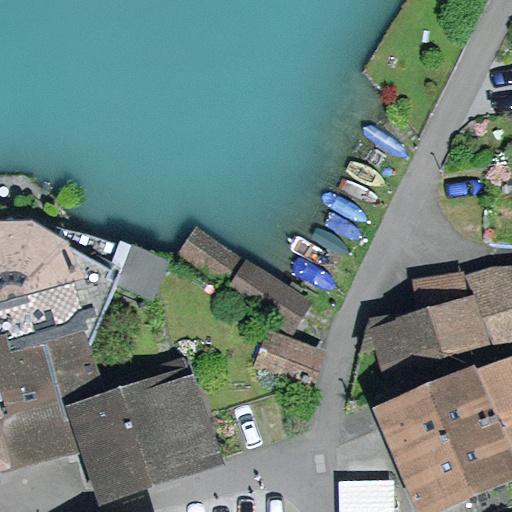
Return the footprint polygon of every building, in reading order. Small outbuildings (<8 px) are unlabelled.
[(65,441),(75,438),(67,406),(104,394),(89,349),(120,277),(63,246),(27,236),(0,236),(0,465),(66,446),(65,441)] [(307,304),(253,271),(236,298),(290,332),(307,304)] [(493,273),(467,283),(475,303),(493,346),(511,340),(511,279),(496,281),(493,273)] [(459,279),(418,286),(423,318),(431,316),(463,307),(459,279)] [(441,354),(488,338),(475,303),(463,307),(431,316),(441,354)] [(376,347),(384,373),(441,354),(431,316),(423,318),(402,325),(406,337),(376,347)] [(269,336),(257,367),(309,390),(320,355),(269,336)] [(511,364),(470,380),(477,399),(510,476),(511,474),(511,364)] [(104,394),(67,406),(75,438),(84,463),(92,460),(103,494),(213,457),(184,370),(159,378),(162,386),(107,404),(104,394)] [(470,380),(379,417),(419,511),(510,476),(477,399),(470,380)] [(389,511),(389,486),(342,487),(342,511),(389,511)]
